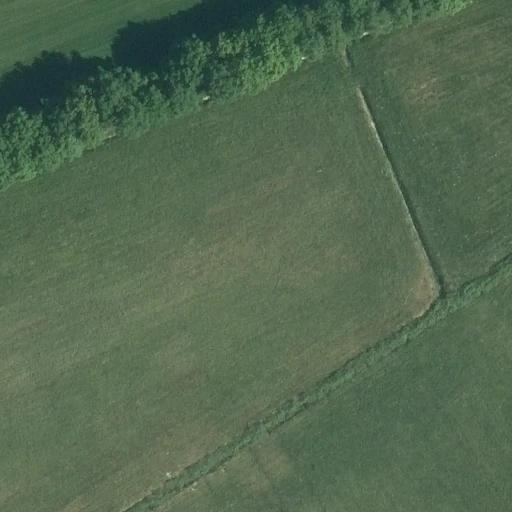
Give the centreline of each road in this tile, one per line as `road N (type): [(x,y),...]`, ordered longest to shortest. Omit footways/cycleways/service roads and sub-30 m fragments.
road 1 (track): [(0,154),(383,0)]
road 2 (track): [(339,82),(365,72),(388,46),(499,0)]
